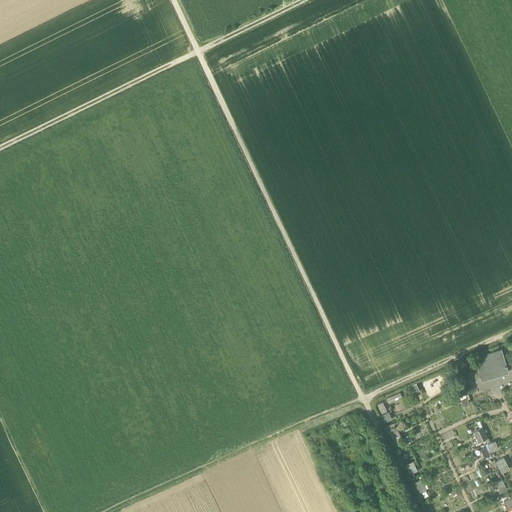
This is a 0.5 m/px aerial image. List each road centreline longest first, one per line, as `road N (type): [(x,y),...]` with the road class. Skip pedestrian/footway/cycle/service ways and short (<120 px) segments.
road 1 (track): [(171,0),(362,398)]
road 2 (track): [(0,147),(305,0)]
